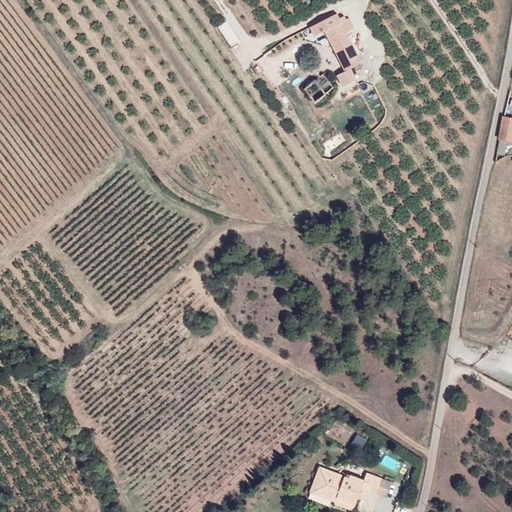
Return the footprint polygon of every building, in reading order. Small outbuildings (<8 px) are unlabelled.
[(353,65),(364,59),(350,29),(356,26),(350,13),(342,16),(339,10),(311,23),(317,36),(328,31),(345,68),(338,72),(344,84),(359,77),(353,65)] [(334,87),(324,73),(305,89),(316,102),(334,87)] [(511,117),(503,116),(499,139),(511,140),(511,117)] [(338,496),(336,501),(355,508),(362,487),(377,493),(382,478),(367,473),(365,480),(351,474),(350,478),(346,476),(320,466),(316,476),(321,478),(317,488),(338,496)] [(311,491),(336,501),(338,496),(317,488),(321,478),(316,476),(311,491)] [(392,481),(382,478),(377,493),(386,496),(392,481)]
